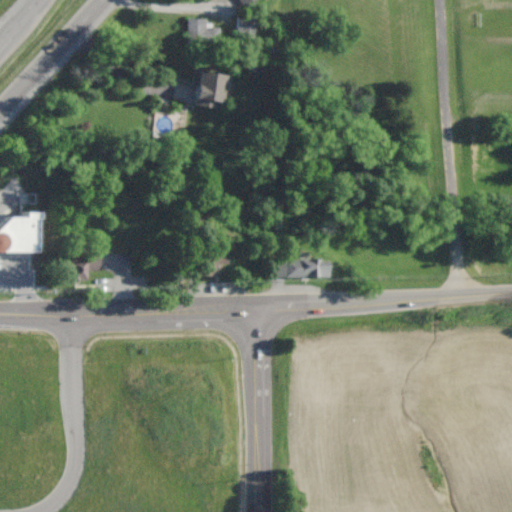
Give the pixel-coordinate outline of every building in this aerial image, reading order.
[(205,18),(186,18),(185,37),(218,38),(218,27),(205,27),(205,18)] [(253,18),(235,18),(235,35),(253,35),(253,18)] [(224,75),(197,70),(192,104),(218,109),(224,75)] [(0,251),(34,251),(33,211),(20,212),(20,216),(1,216),(1,228),(0,228),(0,251)] [(225,251),(199,251),(200,276),(214,275),(214,266),(226,266),(225,251)] [(84,279),(84,270),(99,270),(99,253),(68,254),(68,259),(63,259),(63,279),(84,279)] [(284,277),(272,277),(272,259),(317,259),(317,262),(327,261),(327,276),(284,277)]
